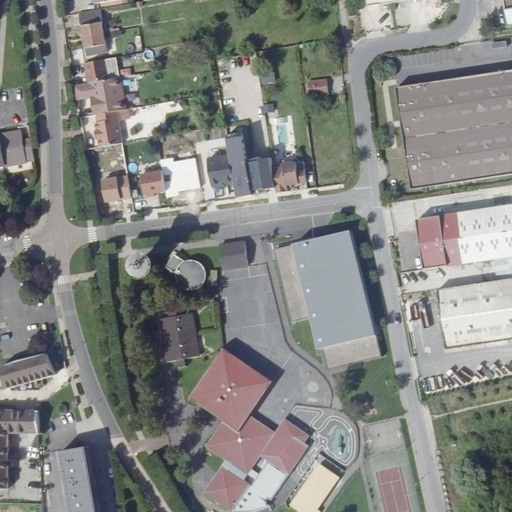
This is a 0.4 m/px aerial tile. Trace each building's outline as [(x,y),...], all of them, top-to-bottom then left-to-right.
[(511,0),(498,0),(503,29),(511,27),(511,0)] [(105,39),(100,15),(79,19),(83,44),(105,39)] [(107,51),(105,39),(83,44),(86,62),(104,59),(102,51),(107,51)] [(129,56),(119,58),(119,65),(129,64),(129,56)] [(74,92),(76,106),(91,104),(93,114),(98,113),(99,120),(117,117),(124,115),(117,83),(109,85),(105,66),(83,70),(87,89),(74,92)] [(244,79),(244,83),(258,82),(256,67),(232,69),(233,80),(244,79)] [(276,81),(273,69),(259,73),(262,85),(276,81)] [(461,183),(468,182),(511,175),(511,69),(453,79),(445,80),(392,88),(409,191),(461,183)] [(311,98),(325,96),(323,82),(309,83),(311,98)] [(159,114),(181,109),(179,100),(158,104),(159,114)] [(265,112),(273,111),(273,104),(264,105),(265,112)] [(99,145),(101,153),(123,149),(117,117),(99,120),(97,121),(98,128),(97,128),(98,136),(99,145)] [(164,119),(139,123),(141,134),(166,130),(164,119)] [(4,169),(32,164),(29,143),(21,144),(20,135),(0,138),(0,149),(4,168),(4,169)] [(271,174),(275,199),(286,197),(285,193),(305,190),(302,169),(291,170),(291,167),(282,168),(282,172),(271,174)] [(163,170),(138,173),(142,197),(166,194),(163,170)] [(99,179),(102,202),(130,198),(126,175),(99,179)] [(437,217),(445,267),(511,256),(511,211),(511,206),(437,217)] [(421,270),(445,267),(437,217),(414,221),(421,270)] [(296,245),(303,276),(315,324),(321,348),(377,335),(353,232),(296,245)] [(224,270),(249,267),(246,242),(221,245),(224,270)] [(153,257),(152,257),(150,257),(149,258),(148,259),(147,260),(146,261),(145,263),(145,264),(145,266),(146,267),(146,269),(147,270),(148,271),(150,272),(151,272),(153,272),(154,272),(156,272),(157,271),(158,270),(159,269),(160,268),(161,266),(161,265),(161,263),(160,262),(159,260),(159,259),(157,258),(156,257),(155,257),(153,257)] [(193,261),(186,262),(180,266),(178,272),(178,280),(182,286),(187,289),(193,290),(199,288),(203,284),(207,278),(207,271),(205,268),(202,264),(198,262),(193,261)] [(315,324),(303,276),(283,281),(294,329),(315,324)] [(511,340),(511,277),(434,290),(443,351),(511,340)] [(197,336),(193,314),(161,320),(165,341),(164,341),(167,362),(199,357),(196,336),(197,336)] [(268,508),(270,508),(267,501),(269,499),(272,501),(309,447),(305,445),(311,436),(287,420),(277,433),(251,416),(275,382),(227,349),(194,397),(227,420),(209,446),(228,460),(206,493),(233,511),(234,509),(237,511),(258,511),(260,511),(263,511),(266,510),(268,508)] [(56,376),(49,353),(38,355),(25,359),(14,362),(3,366),(0,367),(0,371),(6,390),(56,376)] [(38,430),(36,408),(0,408),(0,486),(8,487),(8,430),(37,430),(38,430)] [(75,511),(101,511),(90,450),(65,455),(75,511)] [(319,511),(317,511),(340,477),(322,465),(293,506),(301,511),(319,511)]
